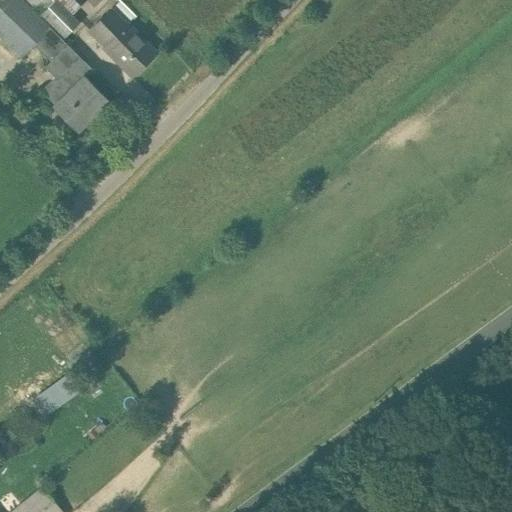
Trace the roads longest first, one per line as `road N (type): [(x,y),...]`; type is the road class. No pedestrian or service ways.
road 1 (unclassified): [(0,287),(290,0)]
road 2 (unclassified): [(511,318),(248,511)]
